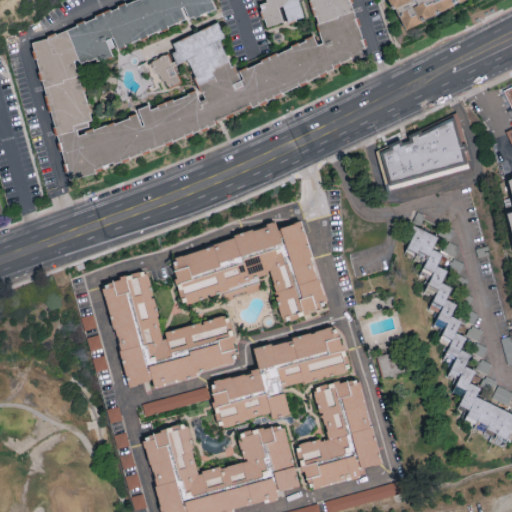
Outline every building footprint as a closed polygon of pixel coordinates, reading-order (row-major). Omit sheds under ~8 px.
[(63,160),(371,79),(350,0),(261,0),(268,25),(285,21),(304,17),(299,0),(310,0),(322,43),(319,41),(231,64),(220,25),(169,38),(172,53),(150,59),(152,65),(169,89),(188,60),(191,60),(198,95),(93,123),(77,61),(73,56),(216,19),(211,0),(141,0),(29,29),(63,160)] [(413,188),(396,193),(386,158),(384,153),(413,141),(460,121),(473,157),(473,160),(477,170),(474,171),(413,188)] [(327,308),(302,220),(277,227),(277,224),(170,255),(181,297),(185,295),(187,301),(271,277),(283,321),(327,308)] [(466,418),(503,449),(511,428),(511,411),(475,396),(482,387),(470,382),(475,370),(474,369),(453,316),(451,315),(457,303),(447,299),(452,288),(443,281),(448,269),(437,265),(443,252),(433,248),(439,235),(415,225),(403,252),(425,262),(419,276),(459,377),(453,391),(464,395),(459,406),(469,410),(466,418)] [(127,387),(153,381),(154,384),(235,366),(232,352),(237,351),(232,332),(233,332),(229,315),(162,331),(148,271),(103,281),(127,387)] [(465,319),(473,323),(478,313),(470,310),(465,319)] [(480,328),(470,326),(468,334),(478,337),(480,328)] [(346,373),(341,351),(344,350),(340,334),(333,335),(332,329),(253,346),(258,370),(211,381),(214,396),(212,396),(219,426),(271,415),(272,419),(290,415),(284,386),(346,373)] [(511,334),(501,338),(508,364),(511,363),(511,334)] [(383,377),(405,370),(401,353),(390,356),(389,352),(377,356),(383,377)] [(497,380),(485,375),(480,390),(492,394),(497,380)] [(381,464),(359,377),(314,388),(327,437),(296,445),(305,482),(312,481),(313,488),(360,476),(358,470),(381,464)] [(142,403),(146,416),(210,398),(206,385),(142,403)] [(492,398),(509,405),(511,396),(511,390),(497,385),(492,398)] [(286,424),(238,433),(244,462),(197,471),(189,426),(180,427),(180,426),(145,433),(159,511),(221,511),(279,501),(277,490),(298,486),(286,424)] [(118,447),(129,445),(126,432),(115,434),(118,447)] [(327,511),(402,493),(399,482),(324,500),(327,511)] [(132,496),(135,509),(146,506),(143,493),(132,496)] [(283,511),(320,511),(318,503),(283,511)]
